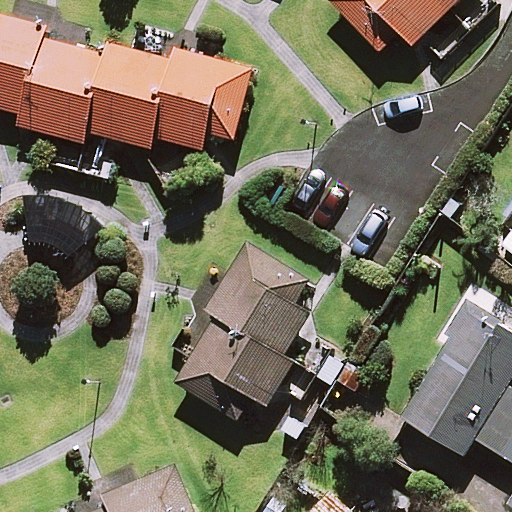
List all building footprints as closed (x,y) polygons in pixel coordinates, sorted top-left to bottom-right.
[(333,0),(383,51),(402,32),(414,45),(461,0),(333,0)] [(36,25),(0,15),(0,106),(24,113),(21,125),(87,142),(90,131),(155,148),(158,137),(205,149),(209,131),(236,138),(253,70),(170,48),(168,57),(109,42),(106,51),(34,32),(36,25)] [(29,196),(31,245),(34,245),(37,245),(41,245),(44,245),(47,246),(50,247),(54,248),(57,249),(60,251),(62,253),(65,255),(67,257),(70,259),(72,262),(74,265),(111,227),(107,222),(102,218),(98,214),(93,210),(88,207),(82,204),(77,202),(71,199),(65,198),(59,196),(53,195),(47,195),(41,195),(35,195),(29,196)] [(320,273),(256,233),(210,309),(220,316),(180,381),(255,428),(296,362),(288,357),(316,312),(301,304),(320,273)] [(511,381),(511,330),(458,298),(439,329),(453,337),(405,417),(467,454),(477,438),(511,458),(511,388),(509,386),(511,381)] [(369,374),(341,365),(326,411),(354,420),(369,374)] [(187,511),(169,466),(56,511),(187,511)] [(345,511),(328,496),(313,511),(345,511)]
